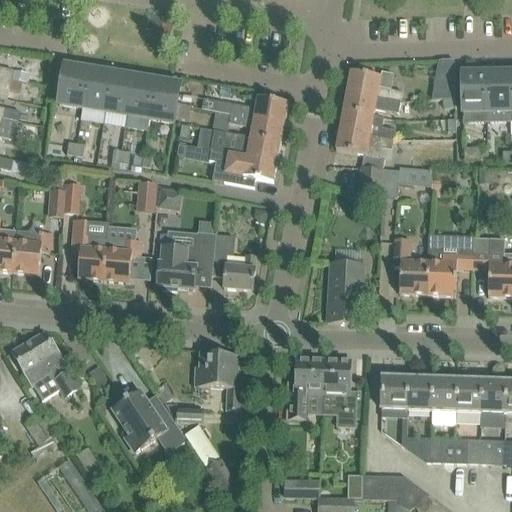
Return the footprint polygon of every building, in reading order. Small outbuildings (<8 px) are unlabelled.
[(60,107),(84,111),(90,73),(79,71),(80,69),(71,68),(71,70),(66,69),(60,107)] [(0,79),(12,82),(14,74),(14,72),(0,69),(0,79)] [(84,111),(106,115),(112,76),(109,76),(109,74),(101,73),(100,75),(90,73),(84,111)] [(14,74),(12,82),(27,85),(28,76),(14,74)] [(351,74),(348,94),(402,104),(404,94),(381,90),(382,80),(351,74)] [(106,115),(129,118),(135,80),(131,79),(131,78),(123,76),(123,78),(112,76),(106,115)] [(487,76),(463,77),(464,115),(464,125),(488,125),(488,115),(487,76)] [(510,76),(487,76),(488,115),(488,125),(511,124),(511,115),(510,76)] [(0,89),(10,91),(12,82),(0,79),(0,89)] [(129,118),(151,122),(157,84),(147,82),(147,80),(139,79),(139,81),(135,80),(129,118)] [(456,101),(455,81),(438,81),(434,103),(444,102),(455,101),(456,101)] [(157,84),(151,122),(175,126),(181,88),(176,87),(176,85),(168,84),(168,85),(157,84)] [(348,94),(344,114),(374,119),(375,113),(375,111),(399,115),(401,105),(402,105),(402,104),(348,94)] [(217,114),(232,117),(285,127),(289,106),(258,100),(256,111),(219,104),(217,114)] [(455,101),(444,102),(445,110),(456,109),(455,101)] [(344,114),(341,133),(394,143),(396,133),(383,131),(385,121),(374,119),(344,114)] [(252,130),(250,140),(282,146),(285,127),(232,117),(230,126),(252,130)] [(448,122),(449,135),(457,135),(457,122),(448,122)] [(181,140),(189,142),(191,130),(183,128),(181,140)] [(394,143),(341,133),(337,153),(380,161),(382,151),(393,153),(394,143)] [(212,153),(213,153),(278,165),(282,146),(250,140),(238,138),(215,134),(214,141),(212,153)] [(68,158),(76,159),(78,147),(70,146),(68,158)] [(78,147),(76,159),(84,160),(86,148),(78,147)] [(178,160),(186,161),(188,149),(180,148),(178,160)] [(465,151),(465,163),(481,163),(489,163),(489,150),(480,151),(465,151)] [(113,165),(121,166),(123,154),(115,153),(113,165)] [(278,165),(213,153),(211,164),(217,165),(213,183),(255,191),(257,182),(274,185),(278,165)] [(123,154),(121,166),(129,167),(131,155),(123,154)] [(511,163),(511,155),(503,155),(504,163),(504,166),(511,166),(511,163)] [(145,158),(143,170),(151,171),(153,159),(145,158)] [(0,170),(10,172),(12,163),(0,160),(0,170)] [(360,198),(383,199),(384,173),(362,171),(360,198)] [(384,173),(383,199),(398,200),(400,180),(406,180),(407,171),(401,171),(401,174),(384,173)] [(479,173),(479,186),(492,186),(492,173),(479,173)] [(47,191),(51,192),(63,194),(65,180),(57,185),(48,184),(47,191)] [(433,198),(440,198),(441,184),(434,184),(433,198)] [(138,215),(155,216),(157,187),(140,186),(138,215)] [(67,188),(66,194),(64,216),(80,217),(82,189),(67,188)] [(183,195),(161,191),(158,210),(179,214),(183,195)] [(63,194),(51,192),(49,220),(64,221),(64,216),(66,194),(63,194)] [(255,218),(259,224),(266,226),(269,213),(256,211),(255,218)] [(0,274),(14,276),(19,234),(4,233),(0,232),(1,222),(0,221),(0,274)] [(79,282),(105,284),(107,253),(108,241),(87,240),(88,224),(74,223),(73,239),(72,258),(81,258),(79,282)] [(200,225),(199,236),(213,237),(214,226),(200,225)] [(19,234),(14,276),(40,279),(42,254),(50,255),(52,238),(19,234)] [(199,236),(198,239),(197,257),(162,253),(161,269),(160,269),(158,289),(163,290),(162,293),(178,295),(178,291),(195,293),(195,289),(211,290),(211,291),(212,291),(213,279),(216,241),(217,237),(213,237),(199,236)] [(236,240),(218,238),(214,279),(226,280),(225,291),(254,294),(257,260),(235,258),(236,240)] [(107,253),(105,284),(130,287),(132,263),(140,263),(141,246),(127,245),(127,242),(108,241),(107,253)] [(437,267),(436,298),(457,299),(457,272),(474,273),(474,241),(458,241),(457,257),(445,257),(445,244),(430,244),(429,267),(437,267)] [(489,300),(511,300),(511,258),(510,259),(505,259),(505,242),(474,241),(474,273),(490,274),(489,300)] [(400,297),(436,298),(437,267),(429,267),(410,266),(411,244),(396,244),(395,272),(401,272),(400,297)] [(332,266),(331,296),(329,326),(362,328),(363,298),(365,268),(332,266)] [(58,355),(57,353),(46,335),(14,355),(28,380),(35,392),(44,404),(60,393),(65,402),(81,392),(70,374),(56,383),(55,381),(68,373),(58,356),(58,355)] [(132,356),(145,376),(154,369),(141,350),(132,356)] [(194,389),(226,391),(228,391),(227,414),(241,415),(243,373),(238,373),(238,359),(203,357),(202,370),(195,370),(194,389)] [(310,399),(324,400),(325,363),(297,362),(296,387),(290,387),(290,398),(289,423),(305,424),(309,424),(310,399)] [(325,363),(324,400),(339,400),(338,430),(357,431),(358,401),(362,401),(362,395),(352,395),(353,364),(325,363)] [(147,377),(154,390),(161,386),(154,373),(147,377)] [(383,413),(407,413),(408,381),(384,381),(383,413)] [(407,413),(432,414),(432,382),(408,381),(407,413)] [(456,430),(456,415),(457,383),(432,382),(432,414),(433,414),(432,429),(456,430)] [(456,415),(481,416),(481,384),(457,383),(456,415)] [(155,393),(164,407),(178,398),(168,384),(155,393)] [(481,416),(506,417),(507,385),(481,384),(481,416)] [(141,395),(114,413),(131,438),(127,441),(137,456),(158,441),(169,458),(187,445),(158,401),(149,407),(141,395)] [(177,411),(177,407),(166,407),(174,420),(177,420),(177,424),(205,425),(205,411),(187,411),(177,411)] [(32,454),(36,460),(62,444),(43,414),(26,425),(41,448),(32,454)] [(199,428),(187,436),(208,468),(220,460),(199,428)] [(408,441),(408,451),(425,464),(426,442),(408,441)] [(442,442),(426,442),(425,464),(427,466),(442,466),(442,442)] [(455,443),(442,442),(442,466),(454,467),(455,443)] [(468,443),(455,443),(454,467),(466,467),(468,443)] [(480,443),(468,443),(466,467),(492,468),(492,455),(480,455),(480,443)] [(505,444),(480,443),(480,455),(492,455),(492,468),(504,468),(505,444)] [(103,473),(89,451),(79,458),(92,480),(103,473)] [(40,480),(59,511),(102,511),(72,461),(40,480)] [(221,464),(210,471),(227,498),(239,490),(222,464),(221,464)] [(349,503),(364,503),(365,480),(349,478),(349,501),(349,503)] [(364,503),(375,503),(376,480),(365,480),(364,503)] [(375,503),(386,503),(387,480),(376,480),(375,503)] [(386,503),(396,504),(408,481),(387,480),(386,503)] [(405,511),(412,511),(416,510),(427,495),(408,481),(396,504),(405,511)] [(286,501),(320,501),(320,485),(287,485),(286,501)] [(416,510),(417,511),(429,511),(437,503),(427,495),(416,510)] [(364,511),(364,503),(349,503),(349,501),(321,501),(320,511),(364,511)] [(445,511),(447,510),(437,503),(429,511),(445,511)]
